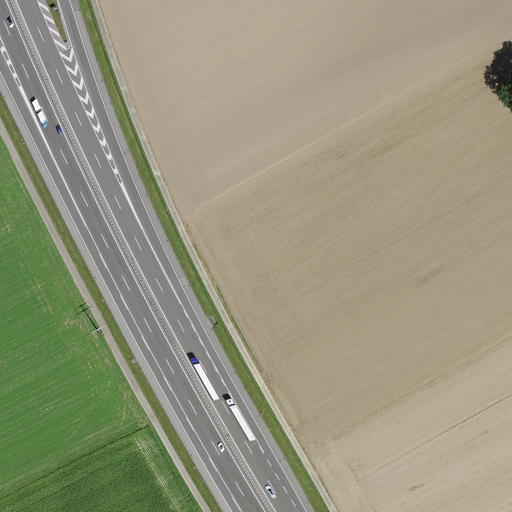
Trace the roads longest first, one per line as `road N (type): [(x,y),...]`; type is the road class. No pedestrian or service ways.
road 1 (motorway): [(285,511),(114,198),(24,0)]
road 2 (track): [(332,511),(167,203),(93,0)]
road 3 (motorway): [(285,511),(136,198),(64,0)]
road 4 (motorway): [(0,8),(91,215),(205,429)]
road 5 (track): [(207,511),(0,127)]
road 6 (motorway): [(0,63),(97,263),(205,429)]
